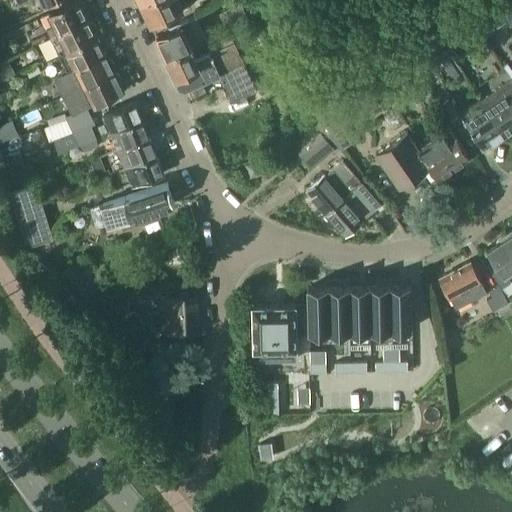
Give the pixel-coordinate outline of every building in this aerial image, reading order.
[(88,16),(85,10),(85,7),(83,1),(80,0),(72,0),(44,14),(49,25),(47,26),(51,34),(88,16)] [(179,0),(146,0),(139,3),(149,24),(183,8),(179,0)] [(263,1),(252,6),(256,14),(267,9),(263,1)] [(240,2),(219,13),(226,27),(247,17),(240,2)] [(59,52),(96,33),(95,31),(96,28),(93,23),(91,22),(88,16),(51,34),(59,52)] [(200,41),(189,16),(179,21),(168,26),(170,29),(157,35),(161,43),(160,47),(165,57),(190,45),(200,41)] [(248,23),(233,30),(240,42),(254,35),(248,23)] [(67,70),(105,52),(102,45),(103,42),(100,37),(98,36),(96,33),(59,52),(67,70)] [(190,45),(165,57),(179,88),(184,89),(209,78),(218,74),(230,100),(256,88),(230,33),(218,39),(220,42),(211,46),(213,50),(196,58),(190,45)] [(114,69),(113,67),(114,64),(111,59),(108,58),(105,52),(67,70),(58,74),(62,82),(71,78),(76,88),(114,69)] [(108,97),(124,89),(120,82),(121,79),(118,73),(115,72),(114,69),(76,88),(80,98),(72,102),(77,111),(85,107),(86,106),(108,95),(108,97)] [(511,79),(511,78),(481,99),(504,133),(511,126),(511,79)] [(480,97),(459,112),(464,120),(482,147),(504,133),(481,99),(480,97)] [(141,118),(134,100),(103,113),(110,130),(141,118)] [(352,141),(340,124),(345,120),(333,103),(309,120),(326,130),(342,149),(352,141)] [(459,112),(453,104),(443,110),(454,126),(464,120),(459,112)] [(77,111),(66,116),(67,118),(78,144),(80,143),(95,137),(96,137),(91,124),(95,123),(89,112),(86,106),(85,107),(77,111)] [(67,118),(44,126),(49,140),(53,138),(58,152),(78,144),(67,118)] [(149,135),(141,118),(110,130),(117,148),(149,135)] [(375,151),(399,187),(430,166),(438,177),(457,164),(461,164),(466,160),(467,157),(468,156),(448,126),(417,147),(406,130),(375,151)] [(307,160),(320,148),(323,151),(330,145),(320,133),(299,151),(307,160)] [(156,153),(149,135),(117,148),(125,166),(156,153)] [(95,137),(80,143),(83,151),(98,145),(95,137)] [(0,151),(0,170),(23,163),(19,151),(2,156),(0,151)] [(163,172),(156,153),(125,166),(132,184),(163,172)] [(100,155),(90,159),(96,173),(105,169),(100,155)] [(325,211),(363,179),(345,156),(306,189),(325,211)] [(265,170),(260,157),(245,162),(250,175),(265,170)] [(16,166),(0,172),(0,178),(4,189),(22,182),(16,166)] [(106,179),(99,181),(103,193),(110,191),(106,179)] [(363,179),(325,211),(345,234),(381,203),(363,179)] [(109,223),(174,203),(167,182),(102,202),(93,205),(92,208),(97,224),(99,226),(109,223)] [(36,184),(8,193),(25,247),(53,239),(36,184)] [(494,259),(486,264),(499,283),(498,283),(499,286),(507,281),(505,277),(511,271),(511,242),(506,233),(496,240),(497,242),(487,249),(494,259)] [(455,307),(484,292),(486,291),(470,260),(439,276),(455,307)] [(498,283),(488,289),(491,295),(486,298),(492,309),(507,301),(499,286),(498,283)] [(410,284),(388,285),(389,328),(411,328),(410,284)] [(369,329),(368,285),(348,286),(349,329),(369,329)] [(389,328),(388,285),(368,285),(369,329),(389,328)] [(328,329),(327,286),(307,287),(308,330),(328,329)] [(349,329),(348,286),(327,286),(328,329),(349,329)] [(199,293),(178,293),(178,289),(161,289),(161,311),(152,311),(152,322),(161,322),(162,331),(199,331),(199,293)] [(295,303),(274,304),(275,361),(295,360),(295,346),(296,346),(295,303)] [(274,304),(252,304),(253,347),(254,361),(275,361),(274,304)] [(407,369),(407,359),(391,360),(391,370),(407,369)] [(366,370),(366,360),(350,361),(350,371),(366,370)] [(391,370),(391,360),(375,360),(375,370),(391,370)] [(325,371),(325,361),(309,362),(310,372),(325,371)] [(350,371),(350,361),(334,361),(335,371),(350,371)] [(277,397),(277,381),(267,381),(267,397),(277,397)] [(278,413),(277,397),(267,397),(268,413),(278,413)]
